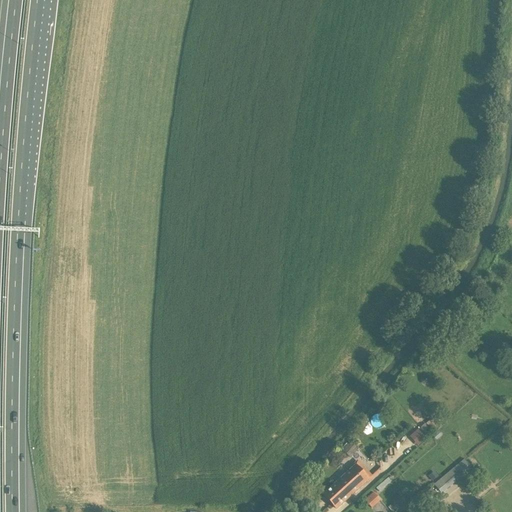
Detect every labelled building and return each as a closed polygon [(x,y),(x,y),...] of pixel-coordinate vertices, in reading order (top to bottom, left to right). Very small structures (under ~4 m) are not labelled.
[(424,377),(422,379),(422,382),(424,385),(428,385),(430,383),(430,380),(428,377),(424,377)] [(418,429),(410,435),(418,445),(426,438),(418,429)] [(350,442),(342,451),(351,458),(358,450),(350,442)] [(324,496),(336,509),(372,476),(359,463),(324,496)] [(429,477),(433,482),(438,477),(435,473),(429,477)] [(388,478),(376,488),(379,492),(391,481),(388,478)] [(373,492),(364,500),(371,508),(380,500),(373,492)]
